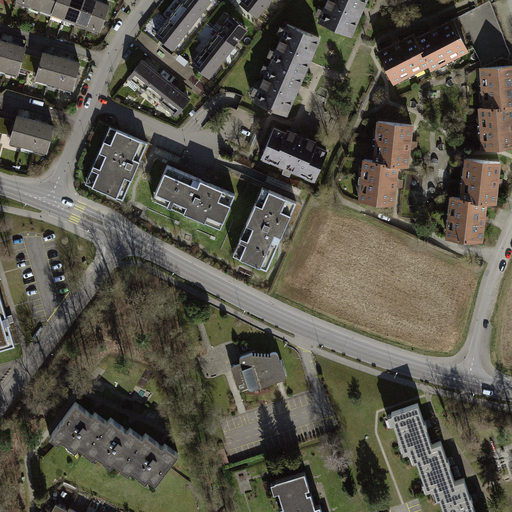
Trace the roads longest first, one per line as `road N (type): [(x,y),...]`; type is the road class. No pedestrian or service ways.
road 1 (tertiary): [(467,382),(308,330),(128,236)]
road 2 (residential): [(128,236),(0,394)]
road 3 (residential): [(511,233),(467,382)]
road 4 (residential): [(207,147),(92,96)]
